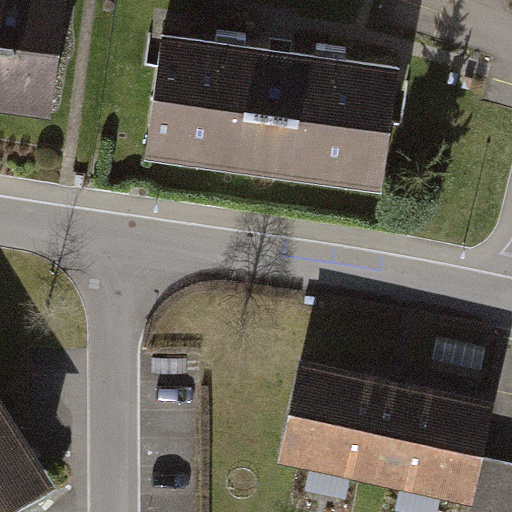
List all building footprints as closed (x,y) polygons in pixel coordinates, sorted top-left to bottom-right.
[(0,0),(0,125),(62,134),(81,0),(0,0)] [(408,71),(164,43),(150,161),(394,189),(408,71)] [(505,406),(303,365),(283,461),(485,501),(493,463),(505,406)] [(0,511),(15,511),(60,485),(8,401),(0,405),(0,511)] [(511,511),(511,466),(493,463),(485,501),(482,511),(511,511)]
